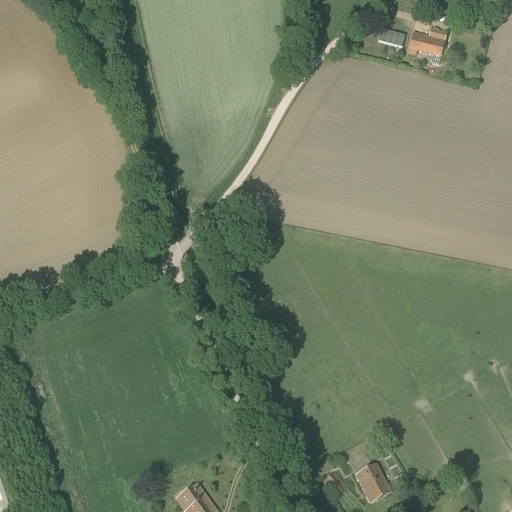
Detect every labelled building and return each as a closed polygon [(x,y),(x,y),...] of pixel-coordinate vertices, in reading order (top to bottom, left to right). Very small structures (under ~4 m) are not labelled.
[(415,0),(414,10),(425,11),(426,0),(415,0)] [(426,14),(445,18),(447,3),(434,0),(428,0),(427,12),(426,14)] [(441,59),(447,34),(430,30),(428,38),(413,34),(409,51),(432,56),(430,65),(438,67),(440,58),(441,59)] [(333,471),(329,463),(315,470),(320,478),(333,471)] [(355,477),(370,505),(391,494),(376,466),(355,477)] [(335,473),(322,484),(335,499),(347,488),(335,473)] [(176,501),(183,511),(216,511),(197,486),(176,501)]
